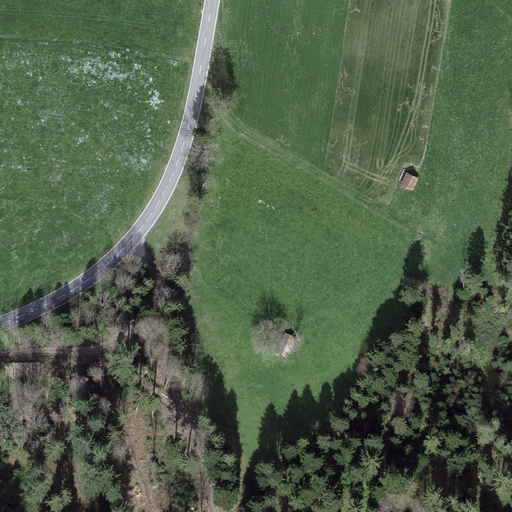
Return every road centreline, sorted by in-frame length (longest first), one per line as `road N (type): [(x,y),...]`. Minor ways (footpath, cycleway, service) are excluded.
road 1 (tertiary): [(214,0),(194,105),(155,210),(87,278),(0,324)]
road 2 (track): [(511,285),(455,291),(436,304),(366,511)]
road 3 (track): [(0,356),(88,348),(132,329),(154,284),(131,238)]
road 4 (track): [(154,284),(160,354),(217,511)]
road 5 (track): [(455,291),(510,511)]
road 6 (track): [(88,348),(59,405),(84,511)]
